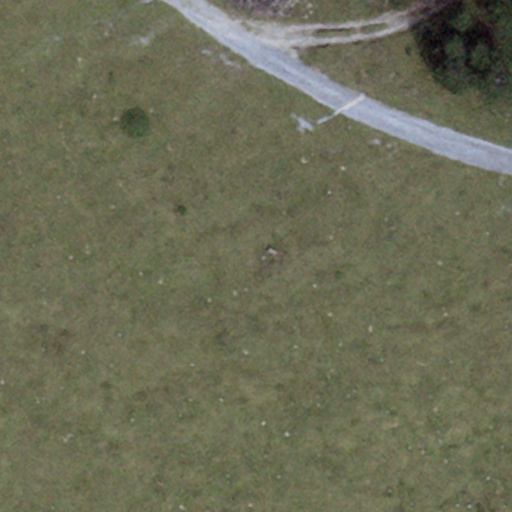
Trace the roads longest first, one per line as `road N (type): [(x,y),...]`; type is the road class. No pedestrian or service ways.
road 1 (track): [(188,0),(239,46),(511,156)]
road 2 (track): [(223,31),(378,22),(427,0)]
